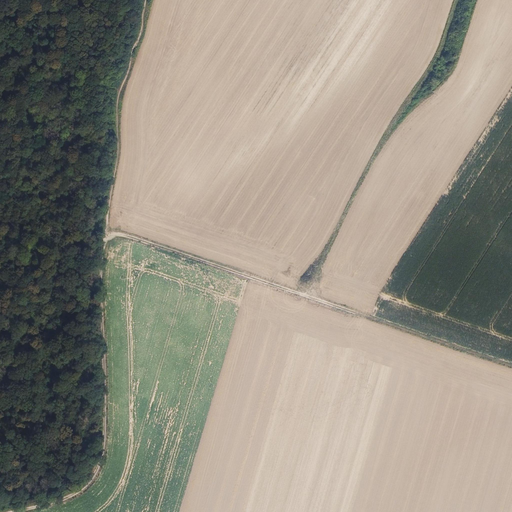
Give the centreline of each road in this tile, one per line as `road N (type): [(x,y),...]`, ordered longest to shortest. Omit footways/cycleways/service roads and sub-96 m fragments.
road 1 (track): [(511,362),(118,233),(105,236)]
road 2 (track): [(105,236),(99,459),(77,493),(14,511)]
road 3 (track): [(105,236),(121,99),(147,0)]
